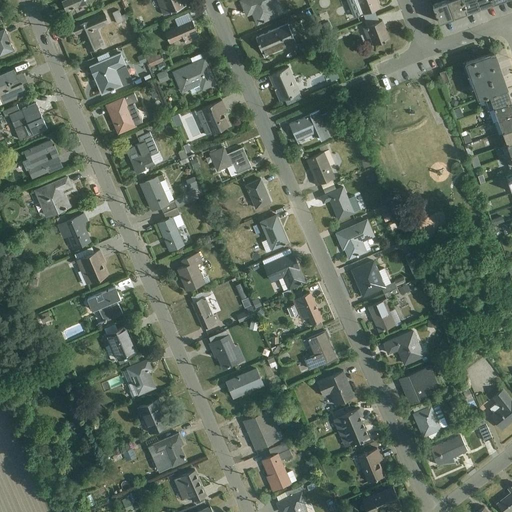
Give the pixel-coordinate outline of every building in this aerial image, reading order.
[(66,12),(95,0),(69,0),(62,3),(66,12)] [(120,0),(123,9),(129,7),(127,1),(128,0),(120,0)] [(156,0),(163,16),(186,6),(183,0),(156,0)] [(284,13),(278,0),(243,0),(240,1),(244,10),(250,8),(257,25),(284,13)] [(346,0),(354,19),(380,9),(376,0),(346,0)] [(454,19),(467,14),(462,0),(450,0),(447,1),(454,19)] [(480,9),(477,0),(462,0),(467,14),(480,9)] [(477,0),(480,9),(493,4),(491,0),(477,0)] [(454,19),(447,1),(433,7),(439,24),(454,19)] [(119,11),(112,14),(117,25),(128,20),(126,15),(121,17),(119,11)] [(109,25),(105,16),(74,29),(76,35),(82,33),(90,52),(104,46),(97,30),(109,25)] [(386,42),(389,40),(382,21),(379,22),(377,17),(364,22),(366,28),(363,29),(367,40),(371,38),(373,46),(386,42)] [(186,45),(200,38),(193,22),(165,34),(170,44),(183,39),(186,45)] [(322,25),(326,35),(333,32),(329,23),(322,25)] [(263,55),(295,41),(288,25),(256,38),(258,43),(260,47),(263,55)] [(0,57),(14,52),(5,31),(0,32),(0,57)] [(334,36),(327,39),(331,49),(338,46),(334,36)] [(327,54),(323,47),(317,49),(321,57),(327,54)] [(127,65),(122,54),(90,67),(102,95),(111,91),(111,92),(133,82),(126,66),(127,65)] [(165,62),(161,54),(158,56),(157,54),(146,59),(150,68),(165,62)] [(470,76),(499,66),(494,55),(466,64),(470,76)] [(146,62),(144,56),(138,58),(141,65),(146,62)] [(201,91),(216,85),(209,69),(208,69),(204,60),(172,73),(181,94),(190,90),(192,94),(201,90),(201,91)] [(470,76),(474,88),(503,78),(499,66),(470,76)] [(300,93),(289,67),(269,77),(270,77),(274,87),(275,87),(282,101),(280,102),(285,100),(287,106),(302,99),(300,93)] [(0,106),(27,95),(23,85),(27,83),(23,73),(16,76),(14,70),(0,75),(0,106)] [(166,71),(157,75),(160,84),(170,80),(166,71)] [(339,79),(336,71),(328,75),(331,82),(339,79)] [(450,83),(446,72),(440,74),(444,85),(450,83)] [(485,98),(507,90),(503,78),(474,88),(478,100),(485,98)] [(379,94),(377,88),(371,90),(373,97),(379,94)] [(158,96),(153,89),(148,93),(153,100),(158,96)] [(488,111),(489,110),(511,102),(507,90),(485,98),(487,103),(485,104),(488,111)] [(119,134),(143,124),(134,104),(138,102),(134,94),(107,106),(119,134)] [(212,134),(229,127),(223,113),(227,112),(222,101),(202,110),(212,134)] [(494,122),(511,116),(511,104),(511,102),(489,110),(493,123),(494,122)] [(20,141),(47,130),(42,117),(40,118),(37,112),(39,111),(36,104),(19,111),(17,106),(3,112),(5,118),(10,116),(17,133),(18,135),(18,137),(20,141)] [(453,109),(456,119),(462,117),(460,107),(453,109)] [(321,141),(331,137),(320,111),(289,125),(296,141),(317,132),(321,141)] [(172,118),(175,127),(181,125),(177,115),(172,118)] [(499,134),(503,133),(511,129),(511,116),(494,122),(499,134)] [(507,145),(511,143),(511,129),(503,133),(507,145)] [(155,166),(154,165),(163,161),(159,153),(158,153),(150,133),(138,138),(140,144),(126,151),(136,174),(155,166)] [(463,138),(465,145),(472,143),(470,136),(463,138)] [(50,153),(53,160),(58,158),(59,156),(54,146),(53,147),(52,146),(53,144),(50,142),(24,153),(27,161),(22,163),(26,172),(28,171),(32,180),(48,173),(44,164),(49,162),(46,155),(50,153)] [(502,147),(506,158),(511,156),(511,143),(507,145),(502,147)] [(184,151),(187,158),(192,156),(188,145),(183,147),(184,151)] [(316,187),(335,178),(330,166),(335,164),(329,151),(326,145),(319,148),(321,153),(307,160),(315,180),(314,181),(316,187)] [(231,177),(252,168),(243,149),(228,155),(224,147),(209,154),(217,173),(227,168),(231,177)] [(181,160),(187,158),(184,151),(178,154),(181,160)] [(369,156),(361,158),(364,169),(372,167),(369,156)] [(182,166),(190,163),(187,158),(181,160),(179,161),(182,166)] [(190,162),(193,170),(200,167),(197,160),(190,162)] [(376,173),(367,177),(370,186),(376,183),(376,181),(379,180),(376,173)] [(150,200),(154,211),(161,208),(164,214),(180,208),(199,199),(196,192),(174,201),(163,176),(141,185),(148,201),(150,200)] [(71,186),(67,178),(35,192),(45,217),(69,207),(65,198),(64,198),(60,191),(71,186)] [(194,178),(186,181),(191,192),(199,189),(197,186),(199,185),(196,178),(194,178)] [(255,210),(271,203),(261,180),(246,187),(255,210)] [(339,220),(355,214),(354,213),(361,210),(355,197),(349,200),(344,188),(321,198),(324,204),(330,201),(339,220)] [(380,209),(385,223),(392,221),(392,222),(396,220),(390,205),(380,209)] [(170,252),(185,245),(173,218),(180,216),(179,213),(182,212),(180,208),(164,214),(167,221),(158,225),(170,252)] [(67,237),(73,250),(90,242),(83,224),(87,222),(84,214),(57,226),(63,239),(67,237)] [(266,253),(288,244),(277,216),(260,223),(267,241),(262,243),(266,253)] [(494,227),(505,223),(503,217),(492,221),(494,227)] [(375,238),(368,221),(337,235),(341,243),(343,242),(346,248),(345,249),(350,259),(367,252),(367,251),(371,250),(367,242),(368,241),(375,238)] [(508,225),(495,229),(498,238),(511,234),(508,225)] [(84,286),(108,276),(103,265),(105,264),(100,251),(76,261),(81,272),(78,273),(84,286)] [(187,292),(205,284),(203,279),(204,278),(202,273),(201,273),(198,266),(203,264),(199,254),(183,260),(186,267),(178,270),(187,292)] [(405,257),(415,281),(423,277),(413,254),(405,257)] [(284,291),(304,283),(292,255),(264,268),(271,283),(279,280),(284,291)] [(404,279),(391,284),(385,269),(379,272),(375,262),(352,271),(364,297),(382,289),(384,294),(397,289),(397,288),(406,283),(404,279)] [(38,281),(26,278),(24,290),(36,292),(38,281)] [(241,300),(247,298),(240,284),(235,287),(241,300)] [(407,286),(398,290),(401,296),(411,292),(407,286)] [(117,301),(121,299),(116,288),(87,300),(92,311),(98,308),(105,323),(123,315),(117,301)] [(399,294),(397,289),(384,294),(387,300),(399,294)] [(317,330),(323,327),(321,322),(322,321),(310,294),(303,296),(301,291),(293,295),(295,300),(292,301),(294,306),(287,308),(291,318),(298,315),(301,320),(307,318),(311,326),(314,324),(317,330)] [(204,330),(217,325),(205,298),(192,304),(204,330)] [(248,299),(242,302),(245,309),(251,306),(248,299)] [(258,299),(252,302),(256,310),(262,307),(258,299)] [(379,334),(401,324),(396,311),(390,313),(385,300),(369,308),(379,334)] [(237,317),(240,324),(256,317),(252,307),(247,309),(248,312),(237,317)] [(35,318),(39,326),(51,321),(47,313),(35,318)] [(437,321),(428,321),(427,328),(436,329),(437,321)] [(249,330),(257,332),(259,324),(251,322),(249,330)] [(131,355),(137,353),(126,327),(105,336),(109,346),(105,348),(112,363),(118,361),(120,366),(133,361),(131,355)] [(324,366),(337,360),(328,339),(329,339),(326,332),(308,340),(314,356),(304,360),(309,371),(323,364),(324,366)] [(405,365),(425,356),(414,332),(384,345),(388,355),(398,350),(405,365)] [(228,369),(244,361),(238,346),(234,347),(230,336),(210,345),(216,358),(218,357),(223,370),(227,368),(228,369)] [(61,337),(53,340),(56,349),(64,345),(61,337)] [(275,348),(271,350),(273,354),(277,358),(282,351),(278,347),(276,350),(275,348)] [(448,355),(451,362),(458,359),(454,352),(448,355)] [(267,359),(271,370),(277,367),(273,357),(267,359)] [(152,370),(148,361),(126,371),(127,371),(123,372),(128,385),(128,386),(130,391),(129,392),(132,398),(155,389),(148,373),(149,372),(152,370)] [(432,368),(432,367),(400,380),(410,405),(420,400),(420,399),(441,390),(441,388),(445,386),(441,377),(437,378),(435,374),(439,372),(437,366),(432,368)] [(264,386),(257,371),(227,384),(233,399),(264,386)] [(335,406),(355,398),(343,372),(317,383),(323,398),(330,395),(335,406)] [(63,379),(66,385),(74,381),(72,375),(63,379)] [(462,389),(472,413),(478,410),(468,387),(462,389)] [(502,430),(511,421),(511,402),(503,391),(492,398),(497,404),(490,409),(493,414),(491,416),(502,430)] [(149,435),(167,427),(160,408),(162,407),(159,400),(138,409),(149,435)] [(256,451),(283,439),(278,426),(283,424),(279,413),(274,415),(271,410),(270,410),(268,405),(258,409),(260,414),(243,422),(256,451)] [(424,437),(448,427),(439,405),(414,415),(424,437)] [(345,448),(369,438),(361,419),(363,417),(360,409),(333,421),(345,448)] [(476,424),(485,443),(493,439),(484,420),(476,424)] [(184,445),(179,435),(152,446),(156,454),(152,455),(159,473),(171,468),(172,468),(187,462),(180,447),(184,445)] [(467,451),(461,437),(431,450),(437,464),(455,462),(455,457),(467,451)] [(273,492),(291,484),(282,461),(292,457),(290,450),(287,444),(269,452),(272,457),(263,462),(271,481),(269,482),(273,492)] [(368,482),(384,475),(378,462),(382,461),(377,450),(357,458),(368,482)] [(136,459),(132,451),(123,455),(126,464),(136,459)] [(257,458),(248,461),(250,468),(259,465),(257,458)] [(193,503),(206,497),(195,471),(174,480),(183,501),(184,500),(186,503),(192,500),(193,503)] [(504,511),(511,511),(511,484),(508,488),(511,492),(497,503),(504,511)] [(307,502),(303,493),(307,491),(305,485),(286,493),(288,498),(278,503),(282,511),(286,511),(308,511),(304,503),(307,502)] [(388,511),(389,511),(402,507),(393,486),(362,500),(367,511),(376,511),(386,508),(388,511)] [(129,499),(122,501),(126,511),(128,511),(134,510),(129,499)]
